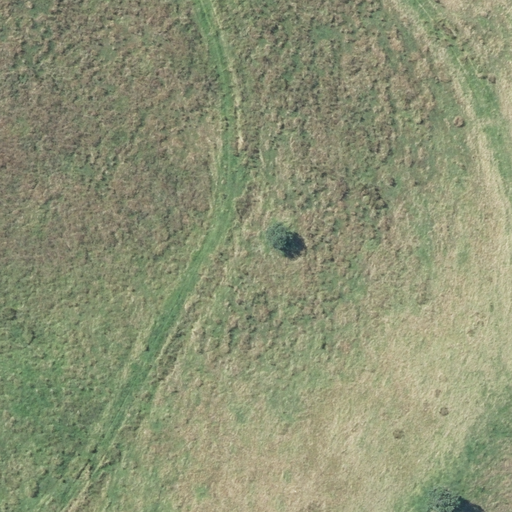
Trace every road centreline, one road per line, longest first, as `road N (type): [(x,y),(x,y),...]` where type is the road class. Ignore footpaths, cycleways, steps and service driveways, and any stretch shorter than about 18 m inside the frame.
road 1 (track): [(198,0),(239,131),(213,241),(93,465),(59,511)]
road 2 (track): [(511,217),(444,54),(403,0)]
